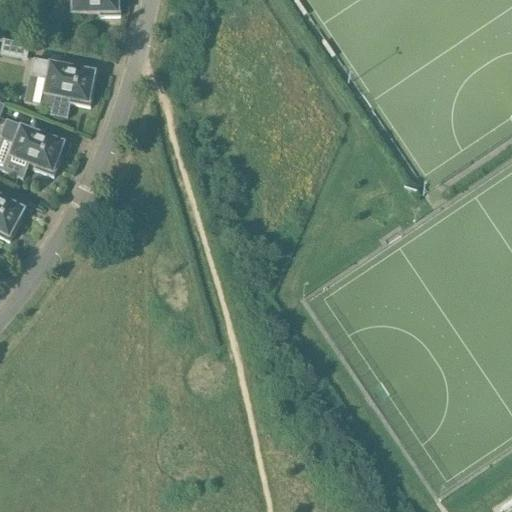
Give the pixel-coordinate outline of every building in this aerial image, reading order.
[(60,0),(60,1),(73,1),(73,16),(99,16),(99,20),(121,20),(121,0),(60,0)] [(0,57),(26,62),(29,47),(3,42),(0,57)] [(69,106),(91,111),(95,89),(91,89),(94,76),(68,71),(69,68),(34,61),(31,79),(38,80),(32,107),(50,111),(50,114),(67,118),(69,106)] [(38,138),(39,135),(7,122),(0,139),(16,145),(5,175),(23,182),(29,167),(35,169),(33,173),(54,181),(62,160),(58,159),(63,147),(38,138)] [(0,239),(10,245),(20,226),(17,224),(23,214),(0,201),(1,198),(0,197),(0,239)]
